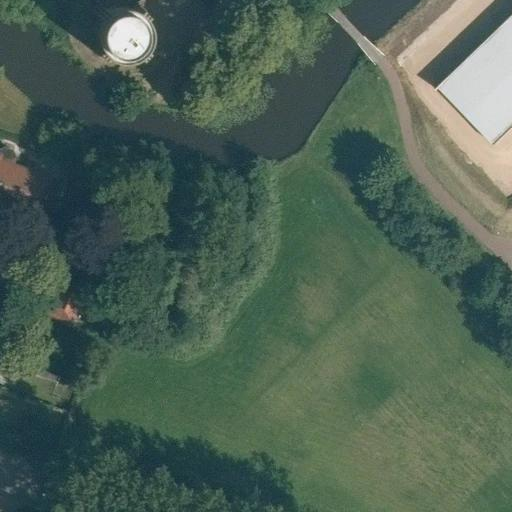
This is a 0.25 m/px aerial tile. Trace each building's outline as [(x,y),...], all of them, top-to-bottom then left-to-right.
[(145,49),(141,45),(140,44),(139,42),(138,39),(138,37),(139,35),(140,33),(140,30),(140,28),(140,25),(138,21),(138,19),(139,17),(139,15),(144,10),(138,3),(134,7),(132,8),(130,9),(128,9),(125,9),(121,7),(119,7),(116,7),(114,8),(112,8),(110,9),(108,9),(106,9),(104,8),(102,7),(98,3),(91,10),(95,14),(96,16),(97,18),(97,20),(97,22),(96,26),(95,29),(95,31),(96,33),(96,36),(97,38),(98,40),(97,42),(96,44),(95,46),(91,50),(98,57),(102,53),(103,52),(105,51),(108,51),(110,51),(112,51),(114,52),(117,52),(119,53),(121,52),(126,51),(128,50),(130,51),(132,52),(133,53),(137,57),(145,49)] [(511,26),(501,36),(511,47),(511,26)] [(511,47),(501,36),(473,64),(511,105),(511,47)] [(511,137),(511,105),(473,64),(444,92),(445,93),(499,150),(511,137)] [(48,220),(54,205),(48,203),(56,179),(13,164),(16,158),(12,150),(5,148),(0,150),(0,208),(40,222),(42,218),(48,220)] [(91,309),(98,293),(61,279),(54,295),(49,293),(42,311),(72,323),(74,318),(88,324),(93,310),(91,309)]
